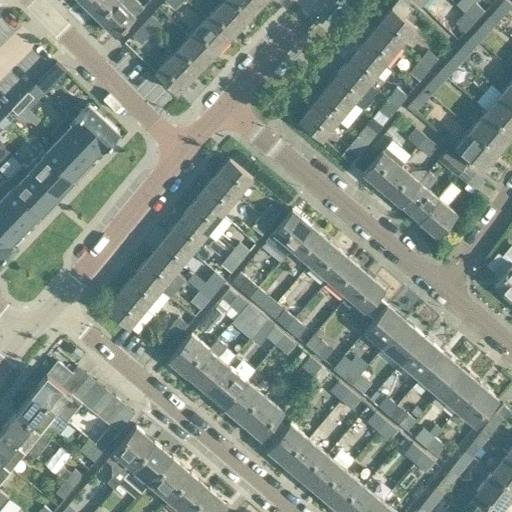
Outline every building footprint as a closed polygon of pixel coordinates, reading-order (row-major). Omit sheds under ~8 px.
[(81,0),(98,16),(113,0),(81,0)] [(115,33),(135,14),(143,5),(138,0),(113,0),(98,16),(115,33)] [(227,38),(243,21),(221,0),(205,17),(227,38)] [(221,0),(243,21),(260,3),(256,0),(221,0)] [(414,24),(404,16),(412,6),(404,0),(395,0),(376,24),(399,43),(414,24)] [(511,4),(507,0),(502,0),(488,16),(495,23),(511,4)] [(483,10),(474,1),(464,12),(473,21),(483,10)] [(473,21),(464,12),(455,21),(464,30),(473,21)] [(151,13),(141,23),(151,33),(160,23),(151,13)] [(210,56),(227,38),(205,17),(188,35),(210,56)] [(490,29),(482,22),(472,34),(479,40),(490,29)] [(141,43),(151,33),(141,23),(131,34),(141,43)] [(399,43),(376,24),(360,43),(383,62),(399,43)] [(193,73),(210,56),(188,35),(172,53),(193,73)] [(139,67),(151,57),(134,36),(122,46),(139,67)] [(473,47),(465,40),(455,52),(462,59),(473,47)] [(383,62),(360,43),(345,62),(368,81),(383,62)] [(437,58),(427,50),(419,60),(429,68),(437,58)] [(176,91),(193,73),(172,53),(155,71),(176,91)] [(457,65),(449,58),(439,70),(446,76),(457,65)] [(429,68),(419,60),(409,71),(420,80),(429,68)] [(368,81),(345,62),(330,80),(353,100),(368,81)] [(43,74),(34,83),(35,83),(40,89),(44,92),(52,83),(48,80),(43,75),(43,74)] [(441,82),(433,76),(422,87),(430,94),(441,82)] [(511,78),(502,91),(501,91),(511,100),(511,78)] [(337,119),(353,100),(330,80),(314,99),(337,119)] [(407,96),(396,87),(388,98),(398,106),(407,96)] [(28,90),(19,99),(25,104),(33,96),(28,90)] [(511,100),(501,91),(500,92),(501,92),(486,109),(485,110),(511,132),(511,100)] [(424,101),(417,94),(406,105),(413,112),(424,101)] [(398,106),(388,98),(378,109),(389,117),(398,106)] [(11,108),(17,113),(25,104),(19,99),(11,108)] [(322,138),(337,119),(314,99),(298,119),(322,138)] [(72,118),(71,119),(102,148),(118,130),(88,101),(72,118)] [(485,110),(471,127),(470,127),(470,128),(497,150),(511,132),(511,133),(511,132),(485,110)] [(67,112),(50,130),(57,136),(58,135),(86,162),(100,147),(101,148),(102,148),(71,119),(72,118),(67,112)] [(437,140),(443,130),(426,119),(420,129),(437,140)] [(376,133),(366,124),(357,135),(367,143),(376,133)] [(425,135),(414,126),(406,137),(417,146),(425,135)] [(470,128),(455,145),(454,146),(481,169),(482,168),(482,167),(496,150),(496,151),(497,150),(470,128)] [(42,148),(41,149),(72,179),(73,178),(72,177),(86,162),(58,135),(57,136),(44,150),(42,148)] [(357,135),(348,146),(358,154),(367,143),(357,135)] [(425,135),(417,146),(427,155),(436,144),(425,135)] [(465,163),(446,147),(438,157),(457,173),(465,163)] [(381,187),(401,164),(382,148),(376,156),(363,171),(381,187)] [(23,161),(22,162),(57,195),(72,179),(41,149),(26,165),(23,161)] [(369,151),(356,166),(363,171),(376,156),(369,151)] [(229,156),(213,175),(237,194),(252,175),(229,156)] [(6,177),(5,178),(41,212),(57,195),(22,162),(7,178),(6,177)] [(465,163),(457,173),(467,182),(465,185),(473,192),(484,179),(465,163)] [(419,180),(401,164),(381,187),(400,203),(419,180)] [(418,218),(438,195),(428,187),(436,177),(428,170),(419,180),(400,203),(418,218)] [(237,194),(213,175),(198,194),(221,213),(237,194)] [(5,178),(0,182),(0,202),(25,226),(39,212),(40,213),(41,212),(5,178)] [(451,180),(438,195),(418,218),(437,234),(457,212),(446,203),(459,187),(451,180)] [(206,232),(221,213),(198,194),(183,213),(206,232)] [(0,232),(11,243),(12,242),(11,241),(25,226),(0,202),(0,232)] [(269,203),(260,214),(271,222),(280,211),(269,203)] [(291,246),(310,223),(292,207),(272,230),(265,239),(285,255),(292,247),(291,246)] [(191,250),(206,232),(183,213),(167,231),(191,250)] [(262,233),(271,222),(260,214),(251,224),(262,233)] [(309,262),(329,239),(310,223),(291,246),(292,247),(309,262)] [(175,269),(191,250),(167,231),(152,250),(175,269)] [(0,232),(0,254),(11,243),(0,232)] [(328,278),(347,255),(329,239),(309,262),(328,278)] [(238,240),(229,251),(240,260),(249,249),(238,240)] [(511,298),(511,243),(511,244),(502,255),(498,252),(488,263),(501,274),(494,282),(504,291),(503,295),(509,300),(511,298)] [(229,251),(223,246),(214,257),(231,270),(240,260),(229,251)] [(160,288),(175,269),(152,250),(137,269),(160,288)] [(346,293),(366,270),(347,255),(328,278),(346,293)] [(144,306),(160,288),(137,269),(121,287),(144,306)] [(239,269),(230,279),(249,295),(258,285),(239,269)] [(366,270),(346,293),(341,300),(350,307),(356,301),(374,317),(375,317),(387,302),(378,295),(385,286),(366,270)] [(208,278),(199,289),(209,297),(218,286),(208,278)] [(258,285),(249,295),(259,304),(268,293),(258,285)] [(269,295),(284,303),(289,293),(275,285),(269,295)] [(129,325),(144,306),(121,287),(106,306),(129,325)] [(200,308),(209,297),(199,289),(190,299),(200,308)] [(236,292),(227,302),(238,312),(247,302),(236,292)] [(173,312),(171,315),(154,301),(149,307),(166,321),(164,323),(168,326),(179,334),(187,324),(173,312)] [(247,302),(238,312),(256,327),(265,316),(247,302)] [(383,345),(405,318),(387,302),(375,317),(374,317),(364,329),(383,345)] [(295,316),(284,307),(275,317),(286,327),(295,316)] [(295,316),(286,327),(296,335),(305,325),(295,316)] [(401,361),(424,334),(405,318),(383,345),(401,361)] [(274,324),(265,335),(275,344),(284,333),(274,324)] [(179,334),(168,326),(159,337),(170,345),(179,334)] [(209,346),(190,331),(168,357),(186,373),(209,346)] [(313,332),(304,342),(331,365),(340,355),(313,332)] [(284,333),(275,344),(286,353),(295,342),(284,333)] [(442,350),(424,334),(401,361),(419,376),(442,350)] [(209,346),(186,373),(205,389),(228,362),(218,354),(226,344),(217,336),(209,346)] [(461,365),(442,350),(419,376),(412,385),(420,392),(428,383),(438,392),(461,365)] [(310,355),(301,366),(312,375),(321,365),(310,355)] [(71,391),(61,383),(71,371),(57,359),(47,372),(46,371),(46,372),(46,373),(32,391),(55,410),(56,410),(71,391)] [(224,405),(246,378),(228,362),(205,389),(224,405)] [(349,362),(340,372),(351,382),(360,372),(349,362)] [(71,391),(87,372),(77,364),(71,371),(61,383),(71,391)] [(479,381),(461,365),(438,392),(431,399),(440,407),(447,400),(456,408),(479,381)] [(80,399),(96,379),(87,372),(71,391),(80,399)] [(370,380),(360,372),(351,382),(361,390),(370,380)] [(242,420),(265,393),(246,378),(224,405),(242,420)] [(90,407),(106,387),(96,379),(80,399),(90,407)] [(339,379),(330,390),(341,399),(349,388),(339,379)] [(475,424),(498,397),(479,381),(456,408),(475,424)] [(99,414),(115,395),(106,387),(90,407),(99,414)] [(349,388),(341,399),(351,408),(360,397),(349,388)] [(56,410),(55,410),(32,391),(17,409),(16,408),(16,409),(40,429),(46,421),(60,432),(69,421),(56,410)] [(284,409),(265,393),(242,420),(261,436),(265,432),(274,439),(286,425),(277,418),(284,409)] [(397,403),(385,393),(377,404),(388,413),(397,403)] [(402,407),(410,399),(404,394),(397,403),(388,413),(401,424),(410,414),(402,407)] [(109,422),(125,402),(115,395),(99,414),(109,422)] [(119,430),(135,410),(125,402),(109,422),(119,430)] [(511,409),(502,402),(495,410),(503,418),(511,409)] [(40,429),(16,409),(15,409),(16,410),(1,428),(25,447),(35,455),(50,437),(40,429)] [(376,411),(367,421),(378,430),(386,420),(376,411)] [(496,425),(488,419),(479,430),(487,436),(496,425)] [(286,464),(309,436),(290,420),(286,425),(274,439),(267,447),(286,464)] [(397,429),(386,420),(378,430),(388,439),(397,429)] [(154,439),(153,439),(136,424),(135,423),(112,450),(105,458),(117,468),(106,480),(114,487),(131,466),(154,439)] [(422,425),(413,435),(425,445),(434,434),(422,425)] [(25,447),(1,428),(0,429),(0,457),(10,466),(25,447)] [(113,437),(105,430),(95,442),(104,449),(113,437)] [(444,443),(434,434),(425,445),(435,453),(444,443)] [(305,479),(328,452),(309,436),(286,464),(305,479)] [(481,444),(473,438),(464,449),(472,455),(481,444)] [(149,480),(171,454),(154,439),(131,466),(149,480)] [(104,449),(95,442),(86,453),(94,460),(104,449)] [(424,451),(413,442),(404,452),(415,461),(424,451)] [(424,451),(415,461),(425,470),(434,460),(424,451)] [(511,455),(506,451),(506,452),(492,470),(491,470),(511,486),(511,455)] [(323,495),(346,468),(328,452),(305,479),(323,495)] [(190,470),(172,455),(173,455),(172,455),(149,481),(150,482),(167,496),(167,497),(168,497),(190,470)] [(0,478),(10,466),(0,457),(0,478)] [(466,463),(458,457),(449,468),(457,474),(466,463)] [(57,472),(65,479),(74,486),(83,474),(75,467),(71,471),(63,464),(57,472)] [(340,509),(363,482),(346,468),(323,495),(340,509)] [(186,511),(209,486),(208,485),(208,486),(191,471),(190,470),(168,497),(186,511),(185,511),(186,511)] [(511,486),(491,470),(491,471),(477,489),(477,488),(476,489),(501,508),(501,507),(510,495),(511,492),(511,486)] [(451,482),(443,475),(434,486),(442,493),(451,482)] [(64,497),(74,486),(65,479),(56,490),(64,497)] [(343,511),(370,511),(382,498),(363,482),(340,509),(343,511)] [(226,501),(215,491),(209,487),(209,486),(186,511),(218,511),(228,502),(226,501)] [(0,505),(8,496),(0,488),(0,505)] [(476,489),(476,490),(462,507),(467,511),(496,511),(500,508),(500,509),(501,508),(476,489)] [(436,500),(428,494),(419,505),(427,511),(436,500)] [(398,511),(382,498),(370,511),(398,511)] [(467,511),(462,507),(450,498),(444,506),(451,511),(467,511)]
